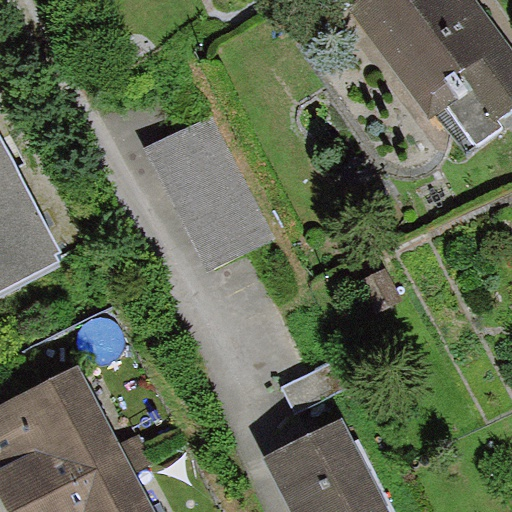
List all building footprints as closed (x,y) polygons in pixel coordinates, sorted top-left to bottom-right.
[(375,0),(349,18),(425,123),(449,105),(479,147),(502,130),(498,125),(511,115),(511,58),(471,1),(462,7),(457,0),(375,0)] [(213,273),(276,241),(212,120),(150,153),(213,273)] [(0,154),(0,307),(63,275),(0,154)] [(352,395),(335,363),(283,392),(300,423),(352,395)] [(0,500),(5,511),(41,511),(126,468),(77,374),(0,413),(0,500)] [(267,466),(290,511),(390,511),(345,426),(267,466)] [(148,511),(126,468),(41,511),(148,511)]
